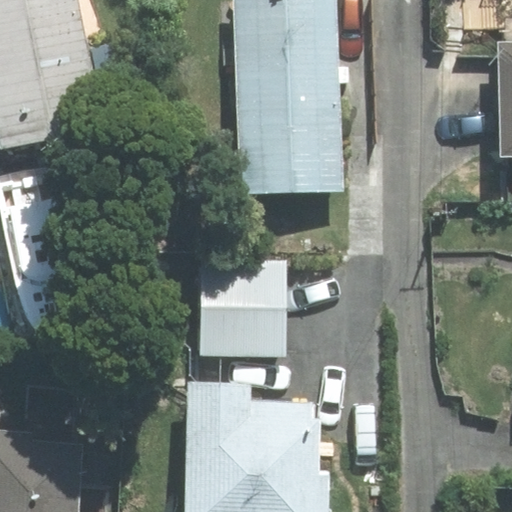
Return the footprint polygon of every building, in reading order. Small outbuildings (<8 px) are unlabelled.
[(75,0),(0,0),(0,139),(2,147),(101,128),(75,0)] [(337,0),(235,0),(242,193),(344,190),(337,0)] [(511,155),(511,43),(501,44),(502,156),(511,155)] [(65,158),(0,172),(0,250),(20,336),(102,317),(65,158)] [(284,263),(204,262),(202,353),(283,354),(284,263)] [(314,418),(315,404),(249,401),(250,384),(189,382),(184,511),(327,511),(329,474),(319,474),(321,418),(314,418)] [(76,511),(82,424),(0,419),(0,511),(76,511)]
